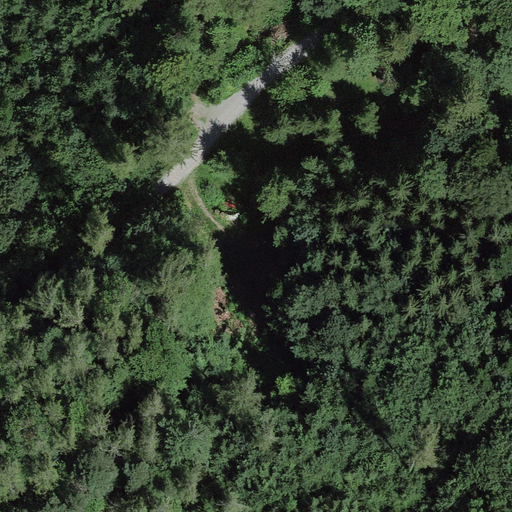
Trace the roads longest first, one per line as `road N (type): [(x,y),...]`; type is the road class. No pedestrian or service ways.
road 1 (track): [(326,35),(229,111),(182,171),(0,326)]
road 2 (track): [(465,0),(379,6),(326,35)]
